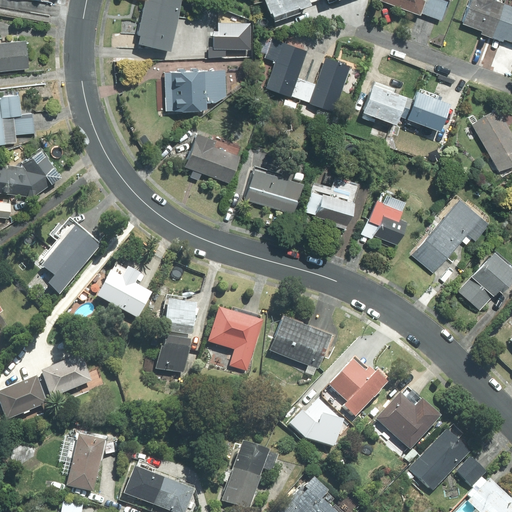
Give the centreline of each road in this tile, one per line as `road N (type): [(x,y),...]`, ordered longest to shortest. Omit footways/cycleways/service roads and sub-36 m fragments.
road 1 (residential): [(87,0),(84,95),(100,144),(140,199),(185,231),(333,279),(388,306),(511,419)]
road 2 (unknown): [(140,199),(35,351)]
